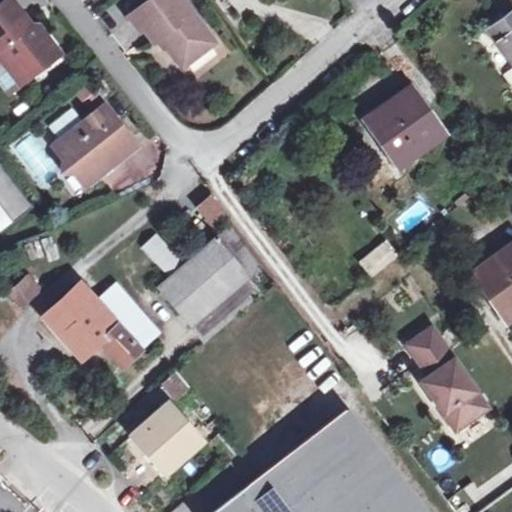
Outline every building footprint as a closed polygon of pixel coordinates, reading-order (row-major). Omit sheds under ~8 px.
[(34,33),(37,30),(12,0),(7,0),(0,6),(0,59),(2,62),(8,70),(16,71),(25,82),(46,67),(43,62),(58,51),(50,40),(40,41),(34,33)] [(155,45),(159,43),(163,40),(169,48),(184,69),(216,46),(183,0),(154,0),(133,16),(155,45)] [(511,18),(489,34),(511,66),(511,18)] [(40,41),(50,40),(40,27),(37,30),(34,33),(40,41)] [(165,51),(169,48),(163,40),(159,43),(165,51)] [(43,62),(46,67),(61,55),(58,51),(43,62)] [(2,62),(0,63),(0,82),(9,95),(25,82),(16,71),(8,70),(2,62)] [(369,124),(403,171),(446,140),(412,92),(369,124)] [(111,156),(132,141),(105,105),(51,145),(64,163),(62,173),(72,174),(84,189),(109,170),(107,167),(111,156)] [(107,167),(109,170),(138,149),(132,141),(111,156),(107,167)] [(0,165),(0,230),(31,209),(0,165)] [(213,194),(198,207),(207,219),(223,207),(213,194)] [(389,219),(404,236),(432,212),(417,195),(389,219)] [(268,267),(237,226),(162,287),(195,326),(268,267)] [(363,257),(377,273),(397,256),(383,240),(363,257)] [(511,252),(477,278),(511,325),(511,324),(511,252)] [(33,279),(14,296),(22,306),(42,288),(33,279)] [(109,291),(151,340),(159,333),(116,285),(109,291)] [(141,349),(97,301),(82,286),(46,316),(82,358),(102,341),(124,364),(141,349)] [(109,291),(97,301),(141,349),(151,340),(109,291)] [(0,310),(0,332),(10,324),(0,310)] [(489,407),(434,326),(409,343),(425,365),(429,362),(435,372),(431,375),(424,380),(446,412),(453,407),(464,424),(489,407)] [(429,362),(425,365),(431,375),(435,372),(429,362)] [(174,372),(162,381),(175,398),(187,388),(174,372)] [(200,447),(166,407),(130,439),(164,479),(200,447)] [(453,407),(446,412),(457,429),(464,424),(453,407)] [(425,511),(348,411),(217,511),(425,511)]
